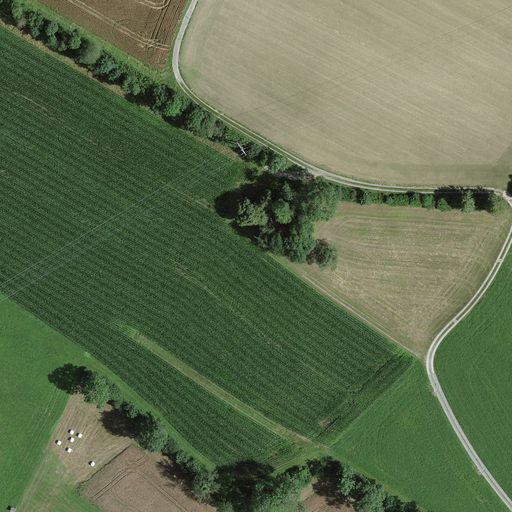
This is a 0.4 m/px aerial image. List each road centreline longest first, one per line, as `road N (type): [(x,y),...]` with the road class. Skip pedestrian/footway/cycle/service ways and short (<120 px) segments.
road 1 (track): [(511,201),(488,190),(391,189),(329,177),(198,102),(174,63),(195,0)]
road 2 (track): [(511,510),(463,441),(429,362),(442,333),(486,285),(511,228)]
road 3 (track): [(269,240),(429,362)]
